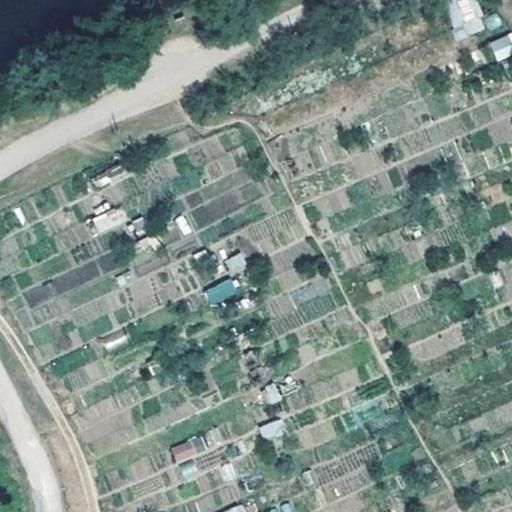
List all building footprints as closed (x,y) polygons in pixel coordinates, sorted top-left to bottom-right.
[(444,0),(456,39),(484,30),(475,0),(444,0)] [(488,43),(496,60),(511,53),(511,35),(511,33),(488,43)] [(3,245),(23,266),(17,272),(31,288),(45,275),(37,267),(51,254),(40,242),(49,233),(33,217),(3,245)] [(126,247),(126,228),(96,228),(96,247),(126,247)] [(240,253),(225,260),(233,275),(247,268),(240,253)] [(203,291),(210,306),(239,294),(232,278),(203,291)] [(281,418),(259,426),(265,441),(286,433),(281,418)] [(202,436),(171,446),(176,463),(208,452),(202,436)] [(244,511),(240,503),(222,511),(244,511)]
